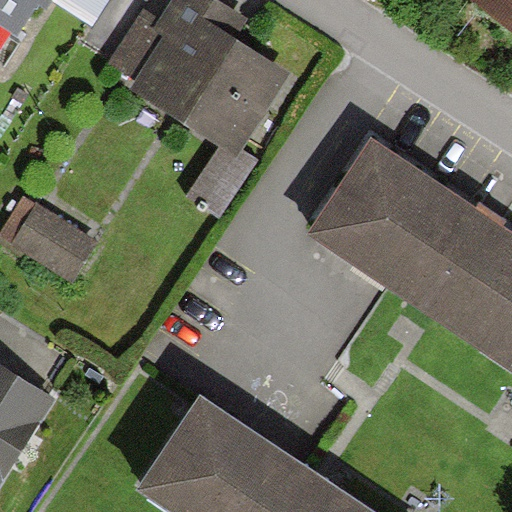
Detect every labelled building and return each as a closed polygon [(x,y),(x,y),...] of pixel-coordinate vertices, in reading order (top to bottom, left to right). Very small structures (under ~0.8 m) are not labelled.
[(50,0),(0,0),(0,21),(17,32),(37,0),(42,0),(48,4),(50,0)] [(50,0),(48,4),(87,28),(104,0),(50,0)] [(250,163),(237,155),(286,77),(228,41),(241,20),(209,0),(172,0),(155,27),(139,17),(108,66),(139,86),(135,93),(221,147),(187,200),(215,218),(250,163)] [(511,0),(484,0),(479,8),(511,30),(511,0)] [(511,239),(376,148),(314,239),(511,373),(511,239)] [(87,237),(18,197),(0,228),(0,236),(64,275),(87,237)] [(0,472),(46,399),(0,370),(0,472)] [(372,511),(199,401),(139,494),(167,511),(372,511)]
